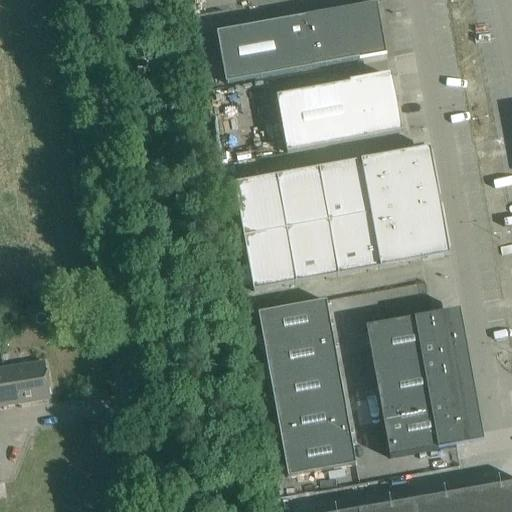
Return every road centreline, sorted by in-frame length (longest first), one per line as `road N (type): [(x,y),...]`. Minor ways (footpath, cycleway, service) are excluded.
road 1 (tertiary): [(159,511),(89,0)]
road 2 (unclassified): [(418,0),(490,402),(511,398)]
road 3 (unknown): [(511,466),(307,511)]
